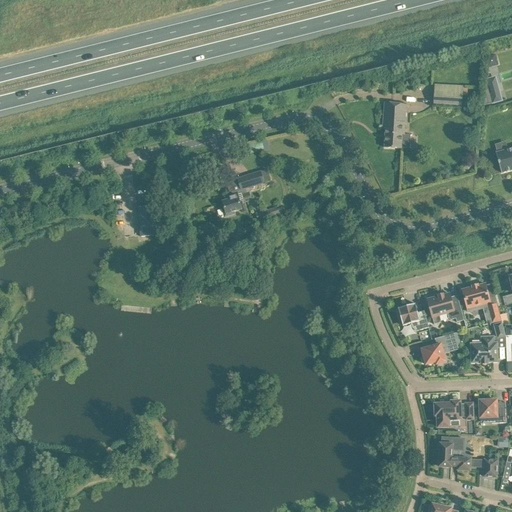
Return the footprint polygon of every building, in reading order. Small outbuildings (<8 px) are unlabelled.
[(491,67),(496,57),(496,54),(484,57),(487,68),(491,67)] [(500,102),(493,77),(485,79),(484,106),(500,102)] [(434,84),(433,104),(462,105),(463,86),(434,84)] [(406,105),(385,103),(383,129),(386,129),(385,148),(401,149),(401,148),(410,149),(411,135),(405,135),(406,105)] [(511,148),(496,153),(502,173),(511,170),(511,148)] [(261,172),(238,179),(241,190),(264,183),(261,172)] [(235,212),(242,210),(237,191),(227,194),(229,199),(223,201),(225,208),(222,209),(225,217),(235,214),(235,212)] [(141,237),(150,236),(157,236),(154,205),(138,207),(141,237)] [(258,222),(279,216),(277,207),(256,213),(258,222)] [(511,276),(510,277),(511,283),(511,294),(503,297),(505,305),(511,303),(511,276)] [(475,307),(491,303),(485,284),(478,286),(478,284),(472,286),(472,287),(462,290),(467,309),(468,309),(467,307),(475,305),(475,307)] [(457,323),(464,320),(457,296),(451,297),(450,294),(427,300),(428,303),(427,303),(429,309),(430,309),(434,325),(440,323),(441,321),(439,315),(447,313),(449,319),(451,320),(456,319),(457,323)] [(416,304),(398,309),(399,313),(398,313),(400,322),(402,322),(403,326),(411,324),(412,328),(414,330),(415,330),(417,331),(418,331),(429,328),(424,311),(418,313),(416,304)] [(497,304),(488,307),(493,323),(502,321),(497,304)] [(498,338),(506,336),(502,323),(494,325),(498,338)] [(460,345),(459,332),(435,339),(435,340),(435,339),(437,346),(422,350),(424,357),(422,357),(424,364),(426,363),(426,365),(436,362),(437,365),(446,362),(443,354),(445,353),(444,349),(460,345)] [(472,361),(472,363),(481,363),(482,364),(488,364),(488,362),(498,362),(497,343),(494,343),(494,339),(491,339),(491,337),(481,338),(481,343),(471,343),(471,354),(470,354),(470,356),(470,359),(471,361),(472,361)] [(506,423),(505,409),(497,409),(497,400),(480,401),(480,418),(491,418),(492,424),(506,423)] [(445,404),(435,405),(435,407),(434,407),(435,414),(436,414),(436,416),(438,416),(438,427),(449,427),(449,420),(461,419),(460,415),(466,415),(466,420),(474,420),(474,404),(465,404),(465,406),(460,407),(460,402),(445,402),(445,404)] [(476,467),(477,460),(461,459),(462,451),(464,451),(464,439),(443,438),(442,444),(440,444),(439,467),(451,468),(452,464),(458,464),(458,470),(470,471),(470,466),(476,467)] [(498,438),(498,447),(508,448),(509,438),(498,438)] [(477,460),(476,467),(484,467),(484,477),(496,477),(497,470),(498,470),(498,462),(497,462),(497,461),(477,460)]
